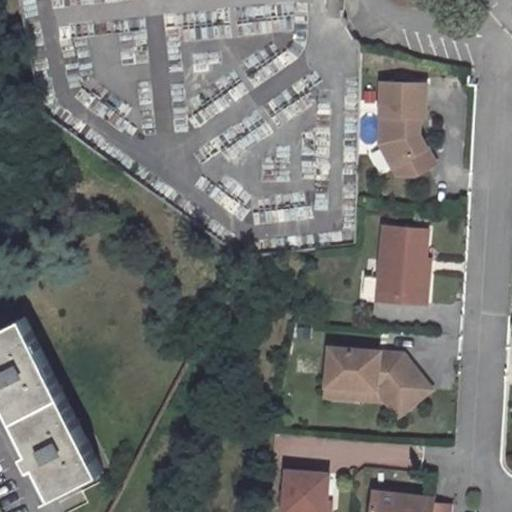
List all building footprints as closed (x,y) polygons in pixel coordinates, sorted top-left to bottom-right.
[(432,82),(388,81),(387,141),(403,171),(422,173),(434,166),(425,150),(434,146),(426,132),(427,114),(431,114),(432,82)] [(434,146),(425,150),(434,166),(442,161),(434,146)] [(432,226),(388,221),(381,289),(406,291),(405,296),(429,299),(432,266),(427,266),(432,226)] [(26,324),(0,338),(0,390),(65,503),(113,474),(26,324)] [(381,348),(333,343),(329,379),(379,384),(388,395),(403,411),(435,384),(406,349),(394,348),(392,352),(382,351),(381,348)] [(379,384),(329,379),(329,390),(388,395),(379,384)] [(352,466),(417,464),(416,443),(351,445),(352,466)] [(327,511),(332,467),(290,464),(286,511),(327,511)] [(439,484),(379,480),(376,511),(456,511),(458,491),(438,489),(439,484)]
